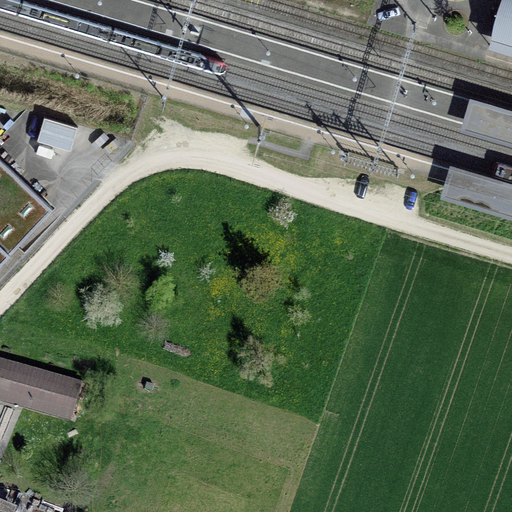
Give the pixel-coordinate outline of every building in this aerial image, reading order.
[(511,0),(502,0),(488,47),(511,53),(511,0)] [(511,141),(511,111),(470,99),(461,127),(511,141)] [(40,135),(74,143),(80,121),(46,113),(40,135)] [(0,262),(52,208),(0,158),(0,262)] [(511,184),(451,166),(443,197),(511,217),(511,184)] [(0,362),(0,393),(70,414),(78,385),(0,362)]
